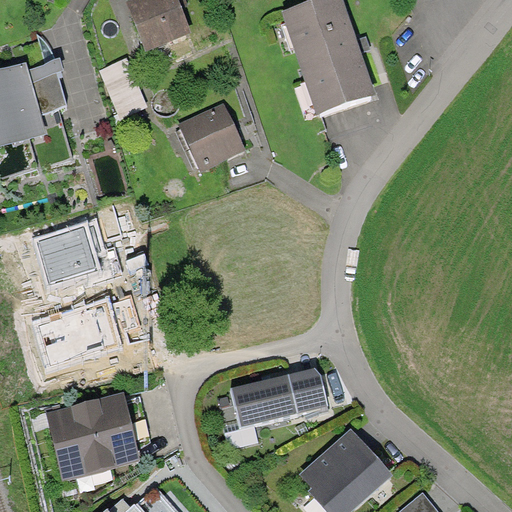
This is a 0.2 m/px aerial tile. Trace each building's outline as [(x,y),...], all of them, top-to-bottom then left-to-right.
[(186,0),(138,0),(127,5),(147,52),(192,33),(183,12),(190,9),(187,1),(186,0)] [(318,0),(284,11),(319,118),(376,100),(344,0),(318,0)] [(26,63),(0,70),(0,147),(46,133),(40,115),(67,106),(60,81),(64,79),(62,74),(65,74),(60,60),(29,70),(26,63)] [(127,61),(101,73),(120,115),(146,104),(127,61)] [(200,171),(247,149),(224,99),(176,121),(200,171)] [(88,221),(33,239),(49,287),(67,281),(104,269),(88,221)] [(110,296),(30,321),(46,372),(126,348),(110,296)] [(285,378),(225,393),(235,433),(295,418),(287,387),(285,378)] [(295,418),(328,409),(320,378),(287,387),(295,418)] [(137,449),(151,443),(141,400),(126,403),(124,397),(49,415),(65,482),(141,463),(137,449)] [(356,511),(390,486),(354,442),(304,481),(329,511),(356,511)] [(179,511),(158,488),(132,510),(123,500),(109,511),(179,511)] [(437,511),(423,494),(401,511),(437,511)]
